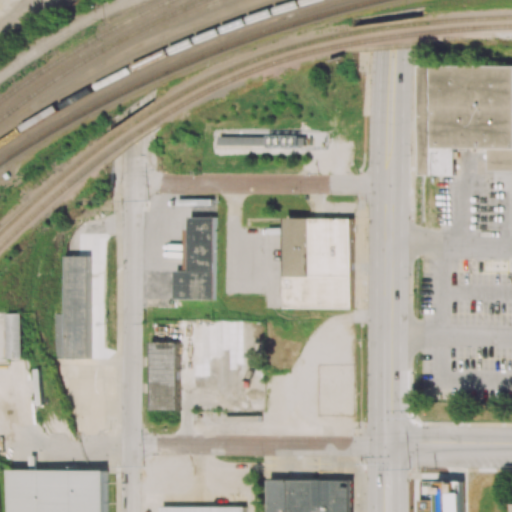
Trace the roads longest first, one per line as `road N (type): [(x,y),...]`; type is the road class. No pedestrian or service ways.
road 1 (residential): [(132,185),(131,511)]
road 2 (residential): [(390,184),(132,185)]
road 3 (residential): [(388,447),(131,445)]
road 4 (primary): [(390,184),(389,337)]
road 5 (track): [(0,75),(114,4)]
road 6 (primary): [(390,56),(390,184)]
road 7 (tertiary): [(511,447),(388,447)]
